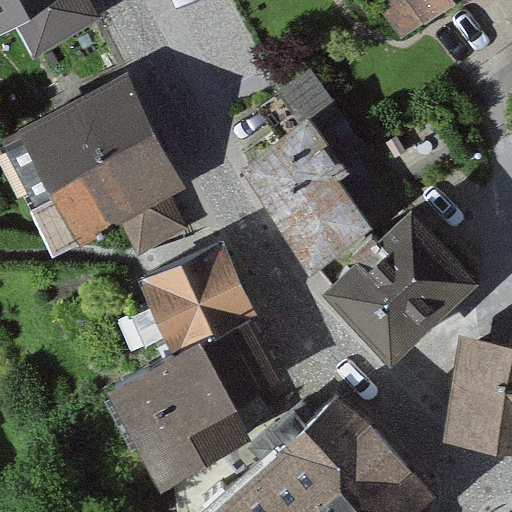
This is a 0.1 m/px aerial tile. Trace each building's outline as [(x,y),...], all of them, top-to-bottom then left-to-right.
[(17,0),(0,0),(0,9),(11,3),(17,0)] [(98,10),(92,0),(17,0),(11,3),(34,46),(98,10)] [(358,0),(368,14),(383,3),(402,29),(443,0),(358,0)] [(282,140),(249,167),(310,267),(367,222),(384,204),(359,155),(366,148),(311,70),(258,105),(282,140)] [(127,77),(25,128),(56,191),(35,201),(56,244),(79,233),(80,236),(182,187),(127,77)] [(363,257),(331,288),(392,352),(472,276),(411,212),(381,241),(372,232),(355,249),(363,257)] [(255,314),(222,241),(145,276),(173,338),(159,346),(164,357),(246,319),(255,314)] [(276,373),(246,319),(164,357),(117,383),(165,475),(214,450),(269,410),(253,386),(276,373)] [(511,428),(511,348),(473,343),(462,420),(511,428)] [(423,482),(337,393),(315,411),(304,399),(250,441),(263,456),(228,485),(221,479),(201,495),(208,503),(196,511),(417,511),(413,507),(423,498),(423,482)]
